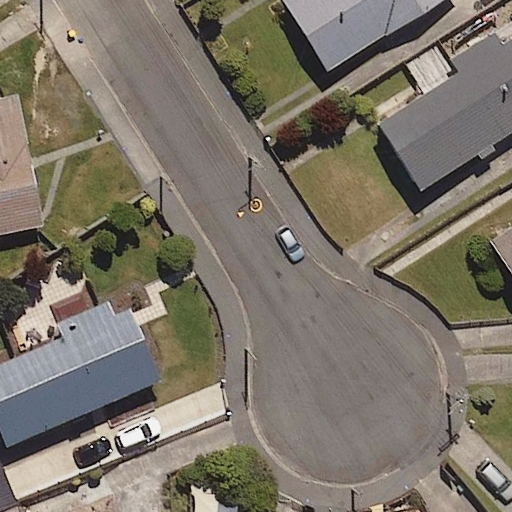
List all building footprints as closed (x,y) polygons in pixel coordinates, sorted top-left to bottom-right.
[(281,0),(325,68),(430,0),(281,0)] [(459,68),(377,121),(418,183),(511,121),(511,28),(501,36),(495,27),(451,56),(459,68)] [(0,229),(41,221),(15,91),(0,94),(0,229)] [(511,221),(488,237),(511,275),(511,221)] [(58,336),(0,359),(0,435),(3,442),(158,378),(127,304),(111,310),(105,297),(51,319),(58,336)] [(0,508),(14,503),(0,469),(0,508)] [(17,511),(14,503),(0,508),(0,511),(17,511)]
